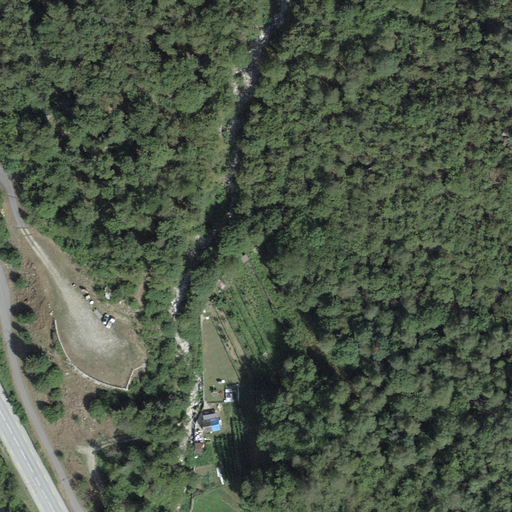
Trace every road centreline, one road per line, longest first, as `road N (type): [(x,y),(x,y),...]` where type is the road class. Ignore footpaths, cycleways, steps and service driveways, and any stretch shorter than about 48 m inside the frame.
road 1 (track): [(123,511),(91,468),(93,451),(176,432)]
road 2 (track): [(22,228),(112,347)]
